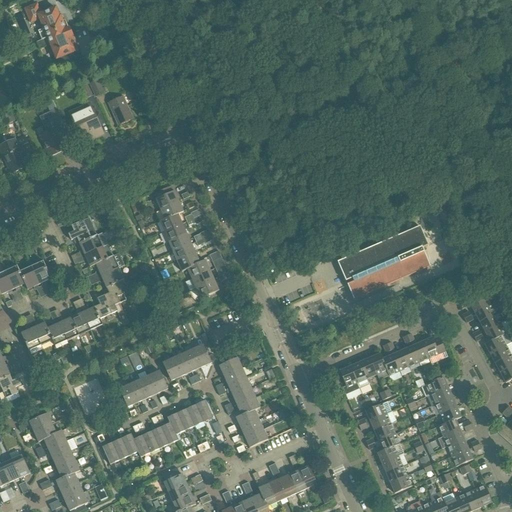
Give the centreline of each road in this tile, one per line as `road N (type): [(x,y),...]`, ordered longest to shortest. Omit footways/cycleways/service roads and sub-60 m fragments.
road 1 (residential): [(506,511),(477,420),(497,397),(451,310),(296,372)]
road 2 (residential): [(296,372),(190,129)]
road 3 (residential): [(35,373),(6,316),(74,296),(32,200)]
road 4 (residential): [(229,442),(207,383),(182,402),(90,436)]
road 5 (residential): [(32,200),(190,129)]
road 6 (residential): [(190,129),(134,0)]
